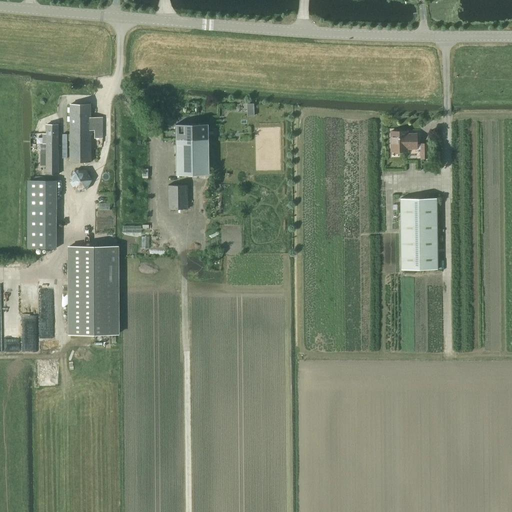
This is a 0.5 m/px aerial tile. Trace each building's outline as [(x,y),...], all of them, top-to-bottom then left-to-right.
[(70,104),(70,162),(91,162),(90,129),(95,129),(95,137),(103,137),(103,117),(90,117),(90,104),(70,104)] [(243,104),(243,115),(251,115),(251,104),(243,104)] [(208,124),(175,125),(176,175),(209,174),(208,124)] [(42,144),(40,144),(41,149),(41,154),(46,154),(46,175),(58,174),(58,125),(46,125),(46,134),(42,134),(42,144)] [(390,129),(390,149),(406,149),(406,146),(415,146),(415,131),(405,131),(405,129),(390,129)] [(86,171),(75,171),(69,180),(74,189),(86,189),(91,180),(86,171)] [(28,208),(56,208),(56,180),(28,180),(28,208)] [(168,185),(168,209),(187,209),(187,185),(168,185)] [(399,196),(401,267),(437,266),(436,195),(399,196)] [(41,215),(41,244),(57,244),(57,215),(41,215)] [(114,247),(66,247),(66,335),(114,335),(114,247)]
